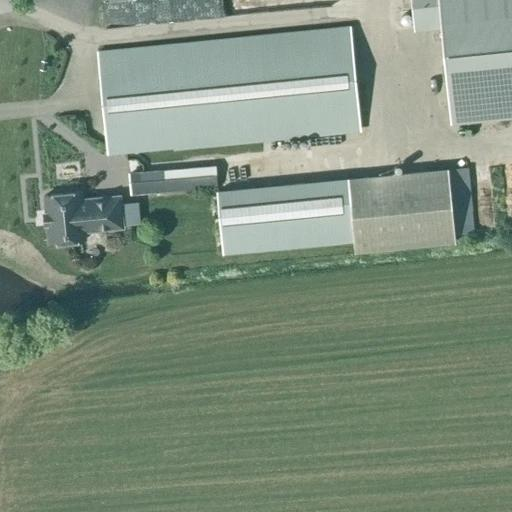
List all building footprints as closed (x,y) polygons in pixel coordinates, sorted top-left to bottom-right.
[(511,0),(411,0),(415,31),(442,29),(451,124),(511,118),(511,0)] [(108,154),(281,137),(360,129),(350,27),(98,52),(108,154)] [(215,166),(128,174),(131,196),(217,188),(215,166)] [(464,169),(449,170),(456,236),(471,234),(464,169)] [(456,236),(449,170),(221,191),(227,252),(354,240),(355,253),(457,242),(456,236)] [(84,199),(83,191),(43,195),(44,212),(42,213),(44,228),(46,228),(48,245),(89,241),(88,233),(125,229),(121,195),(84,199)]
